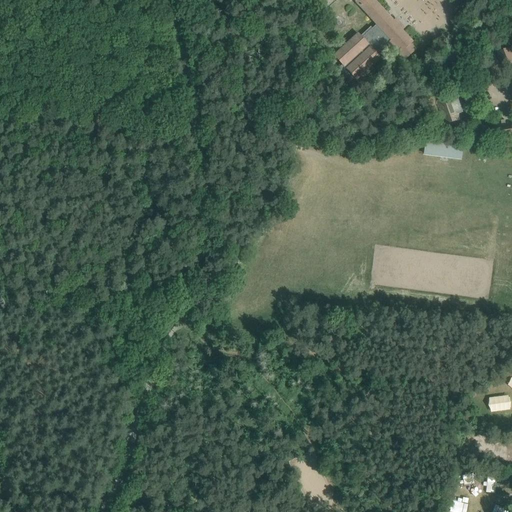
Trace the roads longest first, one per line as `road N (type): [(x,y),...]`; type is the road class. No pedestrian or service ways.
road 1 (track): [(176,0),(203,184),(191,269)]
road 2 (track): [(191,269),(102,511)]
road 3 (unknown): [(0,213),(64,213),(138,229),(191,269)]
road 4 (track): [(198,140),(245,137),(337,156)]
